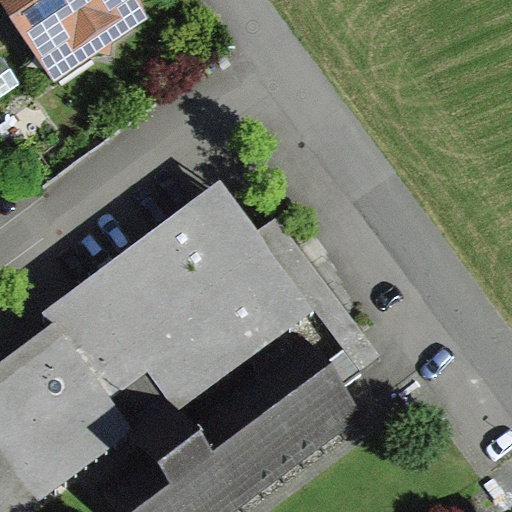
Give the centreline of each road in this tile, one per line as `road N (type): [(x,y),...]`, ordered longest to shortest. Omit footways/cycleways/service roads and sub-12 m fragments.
road 1 (residential): [(511,394),(278,55)]
road 2 (residential): [(278,55),(0,255)]
